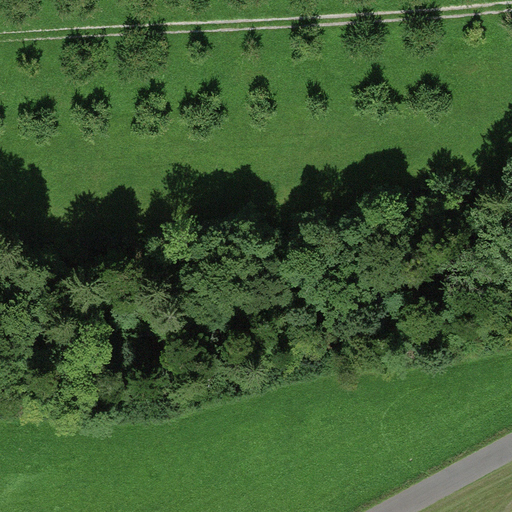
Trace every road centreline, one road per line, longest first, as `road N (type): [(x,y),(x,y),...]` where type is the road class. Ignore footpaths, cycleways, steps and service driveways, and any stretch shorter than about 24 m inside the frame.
road 1 (track): [(511,2),(0,40)]
road 2 (unclassified): [(383,511),(511,444)]
